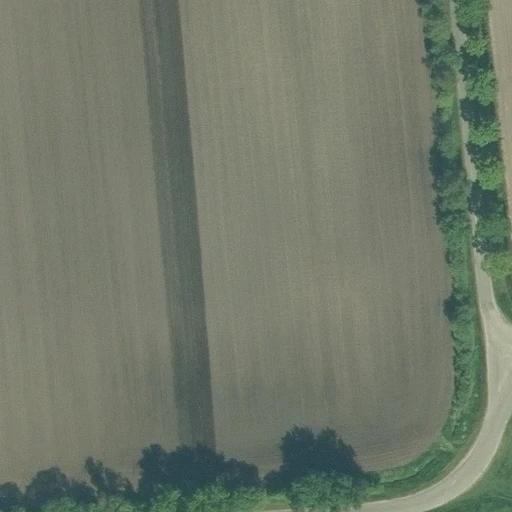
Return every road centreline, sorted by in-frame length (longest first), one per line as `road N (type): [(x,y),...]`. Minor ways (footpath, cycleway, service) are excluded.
road 1 (unclassified): [(511,359),(487,311),(456,0)]
road 2 (unclassified): [(374,511),(435,500),(481,458),(511,359)]
